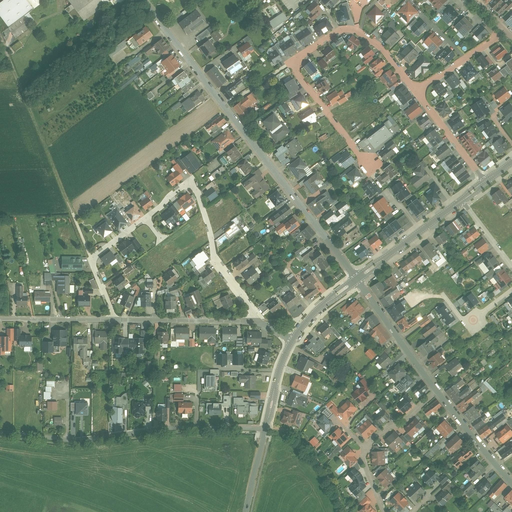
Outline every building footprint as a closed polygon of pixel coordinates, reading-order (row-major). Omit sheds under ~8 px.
[(28,0),(4,0),(0,3),(0,15),(9,28),(34,8),(28,0)] [(28,0),(34,8),(35,9),(45,1),(44,0),(28,0)] [(84,21),(109,2),(107,0),(67,0),(71,5),(80,17),(84,21)] [(335,4),(330,0),(321,0),(325,5),(329,9),(335,4)] [(447,0),(437,0),(434,4),(438,9),(443,5),(448,0),(447,0)] [(497,0),(491,6),(495,11),(496,10),(504,3),(500,0),(497,0)] [(312,4),(308,9),(312,13),(313,15),(317,11),(321,8),(315,2),(312,4)] [(351,11),(348,2),(342,4),(343,8),(346,7),(348,11),(351,11)] [(504,3),(496,10),(500,15),(506,9),(509,7),(507,5),(504,2),(504,3)] [(412,6),(409,3),(407,4),(399,13),(403,17),(404,15),(409,21),(418,12),(412,6)] [(80,17),(71,5),(65,9),(74,21),(80,17)] [(443,5),(438,9),(437,11),(439,14),(446,7),(443,5)] [(342,12),(337,13),(339,22),(350,19),(348,11),(346,7),(343,8),(342,8),(342,12)] [(376,7),(368,15),(376,24),(383,17),(384,15),(382,13),(376,7)] [(446,7),(439,14),(442,17),(444,15),(449,10),(446,7)] [(449,10),(444,15),(451,22),(457,16),(459,15),(452,7),(449,10)] [(197,10),(179,24),(183,29),(183,30),(187,34),(187,35),(192,31),(195,29),(201,25),(205,22),(205,21),(197,10)] [(391,15),(386,10),(382,13),(384,15),(383,17),(386,20),(391,15)] [(313,15),(312,13),(309,16),(313,20),(320,14),(317,11),(313,15)] [(283,12),(269,22),(273,29),(287,19),(283,12)] [(9,28),(8,28),(16,38),(32,26),(25,16),(9,28)] [(460,23),(455,27),(460,32),(469,22),(465,18),(460,23)] [(416,19),(409,25),(413,29),(419,23),(416,19)] [(327,20),(314,28),(319,36),(332,28),(330,24),(329,22),(328,22),(327,20)] [(413,29),(412,29),(419,36),(422,32),(422,33),(426,30),(425,29),(428,27),(422,20),(419,23),(413,29)] [(469,22),(460,32),(464,36),(468,32),(473,27),(469,22)] [(479,25),(473,31),(475,33),(481,27),(479,25)] [(488,33),(482,26),(481,27),(475,33),(475,34),(481,40),(488,33)] [(146,28),(129,40),(135,49),(152,36),(146,28)] [(311,34),(307,28),(302,32),(309,43),(314,39),(311,34)] [(395,33),(391,28),(386,33),(395,42),(400,37),(395,33)] [(207,29),(196,37),(200,42),(210,34),(207,29)] [(222,38),(216,30),(211,34),(216,42),(222,38)] [(309,43),(302,32),(296,35),(299,41),(303,46),(309,43)] [(395,42),(386,33),(382,37),(391,46),(395,42)] [(429,38),(425,42),(429,47),(439,38),(434,33),(429,38)] [(361,42),(353,36),(347,44),(350,46),(349,47),(353,49),(353,48),(356,50),(361,42)] [(342,37),(334,42),(337,46),(345,41),(342,37)] [(439,38),(429,47),(434,52),(439,47),(443,42),(439,38)] [(169,48),(162,39),(156,44),(158,48),(156,49),(160,54),(169,48)] [(294,44),(291,39),(285,42),(292,53),(298,50),(294,44)] [(124,40),(107,53),(111,58),(126,47),(125,45),(126,43),(124,40)] [(12,47),(16,52),(24,46),(20,41),(12,47)] [(208,41),(199,47),(207,57),(216,50),(215,50),(214,51),(211,46),(208,42),(209,41),(208,41)] [(417,47),(411,41),(408,44),(409,45),(410,45),(414,49),(417,47)] [(280,46),(281,48),(287,57),(292,53),(285,42),(280,46)] [(248,43),(242,48),(242,50),(240,51),(244,57),(253,51),(248,43)] [(150,45),(145,49),(149,55),(154,51),(151,48),(152,47),(150,45)] [(276,45),(271,48),(274,52),(276,51),(278,54),(280,53),(279,51),(279,50),(276,45)] [(414,49),(410,45),(409,45),(405,49),(414,59),(419,54),(414,49)] [(501,49),(498,46),(492,51),(493,52),(497,57),(499,59),(499,60),(507,53),(503,47),(501,49)] [(330,47),(323,53),(328,59),(335,54),(330,47)] [(369,47),(362,53),(366,58),(367,60),(371,56),(375,54),(369,47)] [(439,47),(434,52),(432,53),(435,56),(436,55),(441,50),(439,47)] [(441,50),(436,55),(441,59),(443,57),(442,56),(446,52),(443,48),(441,50)] [(414,59),(405,49),(400,54),(405,58),(409,63),(414,59)] [(446,52),(442,56),(443,57),(448,62),(456,55),(449,49),(446,52)] [(278,54),(276,51),(274,52),(269,55),(275,65),(282,60),(279,56),(278,54)] [(172,55),(162,63),(166,68),(176,60),(172,55)] [(234,55),(223,63),(226,66),(225,66),(228,71),(229,71),(232,74),(242,67),(240,64),(240,63),(237,58),(236,59),(234,55)] [(420,61),(410,71),(413,74),(412,74),(414,77),(415,76),(416,77),(422,71),(424,73),(428,69),(426,67),(430,63),(424,57),(422,55),(418,59),(420,61)] [(485,58),(483,55),(477,60),(483,68),(489,64),(489,63),(485,58)] [(142,60),(139,56),(128,63),(131,67),(142,60)] [(367,60),(366,58),(363,60),(367,64),(374,59),(371,56),(367,60)] [(380,58),(371,65),(376,72),(382,68),(387,64),(383,60),(382,61),(380,58)] [(146,68),(153,64),(149,59),(143,63),(146,68)] [(323,59),(318,63),(323,69),(328,65),(323,59)] [(176,60),(166,68),(169,73),(170,73),(174,70),(180,66),(176,60)] [(311,63),(310,62),(304,67),(311,75),(317,71),(316,69),(311,63)] [(140,63),(133,69),(137,73),(143,67),(140,63)] [(471,65),(461,73),(467,81),(477,73),(471,65)] [(227,82),(214,66),(206,73),(219,88),(227,82)] [(382,68),(376,72),(374,73),(377,77),(384,71),(382,68)] [(498,68),(493,71),(492,71),(488,74),(495,82),(503,76),(504,75),(500,71),(498,68)] [(509,73),(505,68),(500,71),(504,75),(503,76),(505,77),(509,74),(509,73)] [(391,70),(383,76),(390,85),(396,81),(398,80),(395,77),(396,76),(394,73),(393,73),(391,70)] [(184,71),(174,79),(178,84),(188,77),(184,71)] [(135,74),(119,87),(121,90),(138,77),(135,74)] [(460,81),(454,75),(447,80),(453,88),(455,87),(456,87),(457,88),(459,87),(459,85),(458,84),(460,83),(461,83),(460,81)] [(188,77),(178,84),(182,89),(192,81),(188,77)] [(293,80),(285,85),(289,92),(290,92),(290,93),(295,90),(298,88),(293,80)] [(192,81),(182,89),(185,94),(188,92),(195,86),(192,81)] [(325,81),(317,86),(318,87),(318,88),(320,91),(320,90),(322,93),(329,88),(329,86),(328,84),(327,84),(325,81)] [(396,81),(390,85),(389,86),(393,90),(396,87),(399,85),(396,81)] [(234,83),(222,92),(228,99),(233,95),(231,92),(237,87),(236,86),(234,83)] [(441,83),(434,88),(440,96),(445,93),(447,91),(446,89),(441,83)] [(393,90),(389,94),(391,97),(393,96),(396,94),(395,93),(399,91),(396,87),(393,90)] [(399,91),(395,93),(396,94),(400,99),(408,92),(404,87),(399,91)] [(453,94),(449,87),(446,89),(447,91),(445,93),(446,94),(447,92),(450,96),(452,95),(453,94)] [(505,88),(496,95),(501,103),(504,101),(505,101),(509,98),(508,98),(511,96),(505,88)] [(295,90),(290,93),(290,92),(287,94),(290,99),(297,95),(298,94),(295,90)] [(199,91),(188,99),(191,103),(192,102),(195,106),(204,98),(199,91)] [(336,92),(327,97),(332,105),(339,101),(341,100),(339,97),(336,92)] [(413,98),(408,92),(400,99),(404,104),(407,102),(413,98)] [(344,94),(339,97),(341,100),(339,101),(341,105),(348,101),(344,94)] [(299,98),(292,102),(297,111),(301,108),(302,108),(308,104),(302,96),(299,98)] [(247,97),(234,107),(244,120),(251,115),(249,113),(246,109),(257,101),(254,98),(250,101),(247,97)] [(188,99),(182,104),(185,108),(191,103),(188,99)] [(482,100),(472,107),(476,112),(486,105),(484,103),(482,100)] [(286,102),(279,107),(283,113),(285,111),(287,114),(292,110),(286,102)] [(407,102),(404,104),(400,107),(403,110),(407,107),(410,105),(407,102)] [(174,112),(181,106),(178,103),(172,108),(174,112)] [(409,110),(406,112),(407,113),(411,119),(412,119),(415,117),(423,111),(417,103),(409,110)] [(445,103),(438,108),(444,117),(451,113),(449,110),(450,109),(448,105),(447,106),(445,103)] [(511,106),(511,104),(505,108),(506,110),(503,113),(505,116),(507,118),(508,119),(511,115),(511,110),(511,111),(511,110),(511,106)] [(486,105),(476,112),(479,118),(484,115),(490,111),(486,105)] [(312,109),(304,114),(303,115),(300,117),(305,124),(307,123),(315,118),(316,117),(312,109)] [(458,112),(450,117),(453,121),(459,117),(461,116),(458,112)] [(269,118),(264,122),(272,131),(281,124),(274,115),(273,115),(269,118)] [(221,116),(214,121),(217,124),(219,127),(225,122),(221,116)] [(426,117),(423,119),(423,120),(419,123),(424,129),(426,127),(427,128),(431,125),(430,124),(432,122),(427,117),(426,117)] [(453,121),(450,123),(455,131),(464,125),(459,117),(453,121)] [(315,118),(307,123),(309,126),(317,121),(315,118)] [(478,123),(476,124),(481,130),(483,128),(482,127),(487,123),(484,119),(478,123)] [(381,127),(377,131),(385,141),(392,136),(388,129),(393,126),(389,120),(384,124),(385,126),(382,128),(381,127)] [(281,124),(272,131),(264,122),(264,124),(269,130),(269,132),(276,142),(289,132),(284,125),(282,126),(281,124)] [(487,123),(482,127),(483,128),(490,137),(497,131),(490,122),(487,123)] [(467,129),(460,134),(463,138),(468,134),(469,135),(471,134),(467,129)] [(428,135),(426,137),(430,142),(439,135),(435,130),(428,135)] [(224,134),(213,142),(219,150),(220,151),(223,148),(234,140),(228,132),(227,131),(224,134)] [(375,149),(385,141),(377,131),(370,136),(371,137),(368,139),(367,138),(359,143),(363,149),(371,143),(375,149)] [(426,133),(419,138),(421,141),(426,137),(428,135),(426,133)] [(463,138),(461,139),(467,147),(474,142),(473,139),(475,137),(472,133),(471,134),(469,135),(468,134),(463,138)] [(439,135),(430,142),(434,147),(438,144),(443,140),(439,135)] [(497,135),(489,142),(492,146),(494,144),(500,139),(497,135)] [(500,139),(494,144),(496,147),(495,148),(498,151),(499,151),(501,153),(508,148),(506,144),(507,144),(504,141),(501,138),(500,139)] [(283,146),(278,150),(279,152),(276,154),(280,160),(281,160),(284,157),(285,156),(283,154),(289,149),(290,149),(294,154),(293,155),(294,156),(295,154),(302,150),(294,139),(286,146),(284,148),(283,146)] [(392,141),(387,146),(388,148),(390,147),(392,150),(396,146),(392,141)] [(474,142),(467,147),(473,155),(479,151),(481,150),(480,150),(480,149),(482,147),(479,142),(476,144),(474,142)] [(439,151),(436,153),(436,154),(441,160),(452,152),(447,145),(439,151)] [(234,147),(227,152),(234,162),(241,156),(242,156),(239,152),(239,153),(237,151),(238,150),(237,151),(234,147)] [(388,148),(381,154),(385,160),(386,160),(387,160),(389,158),(390,157),(394,153),(392,150),(390,147),(388,148)] [(433,152),(430,154),(432,157),(436,154),(436,153),(439,151),(437,149),(433,152)] [(342,156),(339,159),(342,162),(344,164),(343,164),(346,168),(355,161),(352,157),(352,158),(350,156),(351,155),(348,152),(342,156)] [(480,158),(479,159),(484,166),(492,160),(487,153),(480,158)] [(200,165),(191,154),(186,157),(188,160),(184,163),(183,163),(186,167),(191,173),(200,165)] [(184,163),(178,156),(174,159),(175,160),(178,164),(182,170),(186,167),(183,163),(184,163)] [(286,159),(284,157),(281,160),(284,165),(295,158),(290,161),(288,158),(286,159)] [(449,162),(446,164),(451,169),(455,166),(460,162),(456,157),(449,162)] [(300,158),(289,167),(292,171),(292,170),(294,173),(294,174),(298,179),(306,174),(302,168),(305,165),(300,158)] [(246,161),(245,161),(245,160),(239,165),(246,174),(252,169),(249,165),(246,161)] [(424,160),(416,166),(419,169),(422,166),(424,169),(428,166),(424,160)] [(318,163),(310,169),(310,170),(306,174),(308,176),(320,167),(318,163)] [(182,170),(178,164),(175,166),(177,170),(177,171),(179,174),(183,171),(182,170)] [(391,164),(384,169),(387,173),(384,176),(385,176),(382,178),(385,182),(390,177),(392,179),(398,174),(391,164)] [(457,168),(453,171),(453,172),(457,177),(466,170),(462,165),(457,168)] [(222,166),(211,175),(215,179),(226,171),(222,166)] [(419,169),(416,171),(419,175),(412,181),(417,188),(431,177),(424,169),(422,166),(419,169)] [(451,169),(448,171),(450,174),(453,172),(453,171),(457,168),(455,166),(451,169)] [(352,167),(346,172),(346,173),(348,176),(349,175),(354,170),(352,167)] [(262,174),(258,169),(252,174),(254,176),(243,184),(247,190),(252,186),(256,191),(253,193),(256,198),(266,190),(265,189),(268,186),(260,175),(262,174)] [(354,170),(349,175),(351,178),(351,179),(355,183),(358,181),(363,177),(356,169),(354,170)] [(466,170),(457,177),(462,183),(470,176),(466,170)] [(173,173),(170,175),(170,176),(167,178),(173,185),(176,183),(176,184),(179,181),(182,178),(179,174),(177,171),(174,174),(173,173)] [(317,173),(304,183),(307,187),(308,186),(310,189),(313,193),(312,194),(313,194),(319,189),(316,185),(322,180),(317,173)] [(382,178),(380,175),(377,178),(382,185),(386,182),(385,182),(382,178)] [(212,182),(205,187),(208,191),(212,188),(213,188),(215,186),(212,182)] [(395,186),(392,188),(395,193),(398,197),(398,196),(401,200),(405,198),(410,194),(401,182),(395,186)] [(370,185),(368,183),(364,185),(366,188),(364,189),(370,197),(378,191),(375,187),(373,185),(372,184),(371,184),(370,185)] [(383,192),(378,185),(375,187),(378,191),(381,194),(383,192)] [(434,191),(427,197),(433,205),(441,199),(436,192),(437,191),(433,186),(431,187),(434,191)] [(208,191),(205,194),(210,201),(218,195),(213,188),(212,188),(208,191)] [(504,195),(500,190),(493,195),(496,199),(495,199),(499,205),(503,201),(505,204),(507,203),(509,201),(504,195)] [(327,191),(322,195),(325,200),(330,205),(335,201),(327,191)] [(277,192),(269,198),(269,200),(271,203),(273,203),(273,202),(276,206),(282,202),(284,200),(277,192)] [(193,200),(188,194),(185,197),(184,196),(181,198),(182,199),(179,201),(178,202),(183,208),(184,209),(191,205),(189,203),(193,200)] [(316,199),(308,205),(317,216),(325,209),(327,211),(325,209),(323,206),(322,206),(320,204),(325,200),(322,195),(316,199)] [(379,195),(372,201),(375,205),(382,200),(379,195)] [(148,197),(140,203),(145,211),(148,209),(151,207),(154,204),(149,198),(148,197)] [(375,205),(374,205),(379,211),(388,204),(384,198),(375,205)] [(418,200),(413,203),(422,214),(426,211),(418,200)] [(178,201),(173,204),(174,205),(179,211),(183,208),(178,202),(179,201),(178,201)] [(345,201),(337,207),(340,211),(342,213),(343,213),(350,207),(345,201)] [(282,202),(276,206),(274,207),(277,210),(284,205),(282,202)] [(422,214),(413,203),(409,207),(417,218),(422,214)] [(388,204),(379,211),(383,216),(383,217),(384,217),(391,212),(393,210),(388,204)] [(174,205),(169,209),(170,210),(174,216),(179,212),(179,211),(174,205)] [(288,206),(279,212),(284,218),(292,212),(288,206)] [(134,207),(126,213),(132,221),(140,215),(137,211),(134,207)] [(114,212),(109,215),(118,228),(126,223),(118,211),(117,210),(114,212)] [(170,210),(162,216),(169,226),(177,220),(174,216),(170,210)] [(332,211),(324,217),(329,223),(336,218),(337,217),(335,215),(332,211)] [(279,212),(271,219),(275,225),(284,218),(279,212)] [(391,212),(384,217),(387,221),(394,216),(391,212)] [(345,216),(342,218),(344,221),(340,224),(333,229),(339,237),(346,232),(344,229),(352,222),(348,216),(351,215),(349,213),(345,216)] [(410,221),(405,214),(397,221),(402,228),(410,221)] [(470,222),(464,214),(458,219),(461,222),(464,226),(464,227),(470,222)] [(239,221),(236,217),(231,221),(234,224),(235,223),(237,225),(239,224),(239,223),(239,222),(239,221)] [(294,218),(286,225),(288,227),(288,230),(290,232),(299,225),(294,218)] [(396,220),(390,225),(396,233),(402,228),(397,221),(396,220)] [(98,229),(104,237),(106,235),(107,236),(110,233),(109,233),(112,231),(109,227),(106,223),(98,229)] [(234,224),(229,227),(231,229),(226,232),(230,238),(240,230),(237,225),(235,223),(234,224)] [(283,223),(275,229),(280,234),(285,230),(288,227),(286,225),(284,226),(283,223)] [(455,227),(452,223),(446,228),(452,236),(458,231),(455,227)] [(396,233),(390,225),(382,231),(383,231),(388,238),(396,233)] [(315,233),(308,226),(301,232),(296,237),(300,242),(305,238),(304,237),(305,236),(308,239),(315,233)] [(467,235),(465,236),(465,237),(469,243),(480,235),(475,228),(467,235)] [(299,229),(292,235),(294,238),(296,237),(301,232),(299,229)] [(356,230),(348,235),(346,232),(353,242),(363,235),(360,232),(359,233),(356,230)] [(383,231),(379,234),(385,241),(388,238),(383,231)] [(448,240),(443,233),(436,239),(437,240),(437,241),(437,240),(439,242),(438,243),(439,243),(441,245),(448,240)] [(225,234),(215,240),(219,246),(228,239),(225,234)] [(377,236),(369,241),(373,246),(375,249),(382,243),(377,236)] [(136,239),(131,243),(134,248),(135,250),(141,246),(136,239)] [(484,239),(476,246),(480,252),(487,247),(489,246),(484,239)] [(125,241),(121,244),(122,245),(119,248),(125,255),(127,253),(128,254),(132,251),(131,250),(134,248),(131,243),(129,240),(126,242),(125,241)] [(430,243),(423,248),(432,259),(433,258),(439,254),(437,252),(430,243)] [(310,245),(299,253),(301,256),(303,254),(312,248),(310,245)] [(364,246),(356,251),(362,258),(369,253),(367,250),(364,246)] [(312,248),(303,254),(306,257),(309,255),(313,252),(314,251),(312,248)] [(439,254),(433,258),(439,266),(447,261),(440,252),(439,250),(437,252),(439,254)] [(319,251),(314,254),(313,252),(309,255),(311,257),(310,257),(315,264),(317,263),(324,258),(319,251)] [(111,252),(101,259),(106,265),(116,258),(115,256),(111,252)] [(203,252),(200,254),(199,254),(196,256),(196,257),(193,260),(197,266),(198,266),(203,262),(208,258),(203,252)] [(417,252),(409,259),(414,265),(422,259),(419,255),(417,252)] [(428,259),(422,252),(419,255),(422,259),(424,262),(428,259)] [(124,261),(118,254),(115,256),(116,258),(120,264),(124,261)] [(253,254),(246,260),(249,263),(248,263),(251,266),(251,265),(258,260),(253,254)] [(485,259),(482,262),(486,267),(496,259),(492,254),(485,259)] [(244,256),(234,263),(238,270),(248,263),(249,263),(246,260),(244,256)] [(82,258),(63,258),(63,270),(82,270),(82,258)] [(324,258),(317,263),(321,268),(319,270),(320,271),(329,265),(324,258)] [(409,259),(401,265),(403,267),(406,272),(406,271),(414,265),(409,259)] [(496,259),(486,267),(490,272),(493,269),(500,264),(496,259)] [(258,260),(251,265),(251,266),(252,265),(255,269),(262,264),(259,260),(258,260)] [(203,262),(198,266),(197,266),(196,267),(198,270),(205,264),(203,262)] [(131,265),(123,271),(126,275),(134,269),(131,265)] [(313,272),(308,265),(305,267),(310,274),(313,272)] [(406,272),(403,267),(399,269),(405,277),(408,274),(406,271),(406,272)] [(250,271),(243,276),(249,285),(254,281),(253,281),(259,276),(253,268),(250,271)] [(206,270),(201,274),(203,277),(199,280),(204,288),(209,285),(207,281),(210,278),(211,280),(216,276),(215,275),(210,269),(207,271),(206,270)] [(490,272),(486,275),(488,278),(495,272),(493,269),(490,272)] [(497,275),(494,277),(498,282),(508,275),(504,269),(497,275)] [(171,270),(168,273),(169,274),(163,278),(169,285),(178,279),(171,270)] [(434,274),(430,270),(426,273),(429,278),(434,274)] [(123,275),(117,280),(114,283),(120,290),(124,287),(125,287),(124,285),(127,283),(126,280),(123,275)] [(311,275),(303,281),(308,288),(312,284),(313,285),(316,282),(311,275)] [(419,279),(422,283),(427,280),(424,275),(419,279)] [(508,275),(498,282),(502,287),(502,288),(507,284),(511,280),(508,275)] [(69,276),(59,276),(59,280),(60,280),(60,289),(58,289),(58,293),(69,293),(69,286),(69,276)] [(294,276),(288,280),(290,283),(293,287),(299,282),(294,276)] [(398,285),(392,276),(385,281),(389,286),(391,290),(398,285)] [(380,282),(372,287),(379,298),(387,292),(391,290),(389,286),(384,288),(380,282)] [(293,287),(290,283),(286,285),(291,292),(294,289),(293,287)] [(388,293),(380,298),(386,308),(394,302),(391,297),(404,288),(401,283),(398,285),(391,290),(387,292),(388,293)] [(309,289),(305,292),(301,286),(298,289),(302,294),(302,295),(306,301),(315,294),(314,293),(317,291),(313,285),(312,284),(308,288),(309,289)] [(194,295),(185,299),(187,303),(187,304),(188,306),(189,306),(189,307),(190,308),(198,305),(197,304),(202,301),(199,290),(194,292),(195,295),(194,295)] [(45,292),(35,292),(35,301),(35,300),(41,300),(41,301),(51,301),(51,295),(45,295),(45,293),(45,292)] [(150,292),(142,292),(142,306),(151,306),(150,292)] [(292,292),(283,299),(289,308),(293,305),(292,304),(297,300),(292,292)] [(134,297),(125,294),(121,304),(129,308),(132,301),(134,297)] [(466,299),(462,302),(464,304),(466,307),(468,305),(471,308),(478,302),(472,294),(466,299)] [(222,298),(214,302),(217,309),(224,306),(225,309),(234,305),(234,304),(233,305),(230,298),(231,298),(229,295),(222,298)] [(83,296),(79,296),(78,305),(90,306),(90,296),(83,296)] [(166,297),(166,309),(176,309),(176,297),(176,296),(166,297)] [(462,302),(466,299),(464,296),(457,301),(461,306),(464,304),(462,302)] [(18,297),(17,297),(17,305),(27,306),(28,297),(22,297),(18,297)] [(277,302),(275,300),(267,306),(268,308),(272,313),(281,307),(279,304),(280,303),(278,301),(277,302)] [(351,306),(347,309),(347,310),(351,314),(361,306),(357,301),(351,306)] [(402,301),(396,305),(399,310),(406,306),(402,301)] [(265,303),(260,307),(263,312),(268,308),(267,306),(265,303)] [(349,303),(342,309),(345,312),(347,310),(347,309),(351,306),(349,303)] [(395,304),(387,309),(395,321),(403,316),(399,310),(396,305),(395,304)] [(361,306),(351,314),(355,318),(359,315),(365,310),(361,306)] [(438,311),(437,312),(448,325),(451,323),(455,319),(445,306),(440,309),(438,311)] [(373,314),(366,320),(369,324),(372,329),(380,323),(373,314)] [(359,315),(355,318),(352,321),(355,324),(362,318),(359,315)] [(427,315),(419,321),(418,322),(422,328),(431,321),(427,315)] [(405,318),(397,323),(403,332),(411,327),(418,322),(419,321),(416,318),(408,323),(405,318)] [(326,323),(318,330),(324,337),(328,333),(329,334),(332,331),(333,331),(331,328),(326,323)] [(433,323),(422,331),(426,337),(433,332),(437,328),(433,323)] [(380,324),(373,330),(377,335),(378,336),(385,331),(380,324)] [(341,336),(333,326),(331,328),(333,331),(332,331),(338,338),(341,336)] [(437,328),(433,332),(434,334),(435,334),(440,330),(442,329),(440,326),(437,328)] [(189,329),(176,328),(176,334),(176,339),(177,339),(189,339),(189,329)] [(215,329),(200,329),(200,339),(205,339),(205,338),(209,338),(209,343),(215,343),(215,339),(215,329)] [(237,329),(223,329),(223,339),(237,339),(237,329)] [(66,331),(54,330),(54,342),(54,345),(61,345),(62,346),(64,346),(65,345),(66,345),(66,343),(67,342),(67,339),(66,338),(66,331)] [(373,330),(369,334),(371,335),(370,336),(371,337),(372,336),(374,338),(377,335),(373,330)] [(440,330),(435,334),(435,335),(438,339),(444,335),(440,330)] [(385,331),(378,336),(381,340),(379,341),(382,345),(391,338),(385,331)] [(96,332),(96,337),(96,343),(101,343),(101,349),(107,349),(107,332),(96,332)] [(167,332),(158,332),(158,344),(162,344),(168,344),(169,336),(167,336),(167,332)] [(262,333),(248,332),(247,344),(261,345),(261,340),(262,333)] [(27,335),(24,335),(24,336),(20,336),(20,340),(20,346),(21,346),(22,347),(24,347),(26,346),(31,346),(31,336),(27,336),(27,335)] [(426,342),(418,347),(425,356),(433,351),(429,346),(432,344),(438,339),(435,335),(426,342)] [(437,342),(438,345),(447,339),(445,336),(437,342)] [(8,337),(0,337),(0,350),(5,351),(11,351),(11,346),(11,343),(11,340),(11,338),(8,338),(8,337)] [(309,341),(305,345),(306,346),(309,350),(311,348),(316,353),(321,348),(315,341),(312,337),(308,340),(309,341)] [(87,338),(81,338),(80,339),(74,339),(74,348),(81,348),(81,350),(81,358),(84,358),(87,358),(87,350),(87,338)] [(124,338),(114,338),(113,353),(124,353),(124,350),(124,339),(124,338)] [(144,339),(134,339),(134,350),(129,350),(129,356),(133,356),(133,353),(134,353),(144,353),(144,339)] [(318,339),(315,341),(321,348),(324,345),(318,339)] [(338,341),(337,343),(337,344),(330,349),(334,354),(345,344),(341,340),(340,341),(338,341)] [(54,342),(43,342),(43,352),(54,352),(54,345),(54,342)] [(345,344),(334,354),(336,352),(339,357),(349,349),(349,348),(345,344)] [(442,347),(437,351),(439,353),(439,352),(442,355),(445,350),(442,347)] [(376,355),(370,349),(366,353),(372,359),(376,355)] [(270,353),(261,350),(260,355),(258,361),(257,362),(267,365),(268,360),(270,353)] [(439,353),(430,359),(433,363),(431,365),(434,368),(439,364),(445,360),(444,360),(441,356),(442,355),(439,352),(439,353)] [(227,354),(218,354),(218,364),(227,364),(227,360),(227,354)] [(243,355),(234,354),(234,360),(234,364),(243,365),(243,355)] [(386,354),(383,357),(377,361),(384,368),(392,361),(386,354)] [(302,357),(297,367),(305,371),(306,372),(308,367),(311,368),(313,365),(313,363),(309,360),(302,357)] [(319,363),(310,358),(309,360),(313,363),(313,365),(317,367),(319,363)] [(447,366),(446,367),(453,376),(457,373),(456,371),(462,366),(463,367),(457,358),(447,366)] [(399,365),(389,374),(393,378),(394,377),(397,380),(398,379),(405,373),(406,372),(399,365)] [(110,373),(110,383),(112,383),(113,376),(118,376),(118,373),(110,373)] [(405,373),(398,379),(401,382),(408,376),(405,373)] [(210,375),(205,375),(205,390),(216,390),(216,376),(216,375),(210,375)] [(255,376),(245,375),(245,376),(239,376),(239,382),(240,381),(245,381),(245,388),(255,388),(255,376)] [(309,381),(297,376),(292,386),(304,391),(309,381)] [(408,376),(401,382),(396,387),(401,393),(414,382),(408,376)] [(460,376),(452,382),(455,385),(461,381),(462,379),(460,376)] [(371,387),(365,379),(359,383),(363,387),(366,391),(371,387)] [(455,385),(447,391),(451,397),(459,391),(457,389),(464,384),(461,381),(455,385)] [(424,382),(417,387),(419,391),(422,394),(429,388),(424,382)] [(363,387),(360,390),(359,389),(356,392),(353,395),(354,395),(353,397),(355,399),(356,399),(359,403),(362,400),(363,401),(366,398),(366,397),(369,395),(366,391),(363,387)] [(468,388),(461,394),(459,391),(451,397),(456,404),(471,392),(468,388)] [(477,390),(457,406),(464,414),(471,408),(468,404),(480,394),(477,390)] [(300,396),(292,393),(288,404),(295,407),(297,403),(302,406),(304,402),(306,403),(308,399),(307,399),(300,396)] [(412,400),(406,394),(403,397),(405,399),(406,399),(409,403),(412,400)] [(153,396),(145,396),(145,397),(144,402),(145,402),(145,406),(147,406),(153,406),(153,396)] [(234,398),(234,405),(238,405),(238,407),(237,407),(237,414),(245,414),(245,412),(250,413),(250,414),(257,414),(257,407),(256,407),(256,404),(248,404),(248,403),(243,402),(243,398),(234,398)] [(405,399),(398,406),(399,407),(399,408),(401,410),(402,410),(404,412),(407,410),(408,410),(409,409),(409,408),(412,405),(409,403),(406,399),(405,399)] [(339,410),(338,410),(341,413),(346,419),(357,409),(349,400),(339,410)] [(438,400),(430,406),(430,407),(434,412),(435,413),(443,407),(438,400)] [(388,408),(383,401),(379,404),(384,410),(385,411),(388,408)] [(138,402),(134,402),(134,415),(135,415),(135,416),(136,417),(138,417),(140,416),(140,415),(145,415),(145,411),(145,407),(145,406),(145,402),(144,402),(138,402)] [(192,403),(179,402),(178,412),(182,412),(182,413),(188,414),(188,413),(192,413),(192,403)] [(57,403),(48,403),(48,411),(57,411),(57,403)] [(88,403),(76,403),(76,410),(76,415),(88,415),(88,403)] [(221,406),(209,406),(209,417),(221,417),(221,406)] [(339,410),(335,406),(330,410),(335,414),(336,416),(341,413),(338,410),(339,410)] [(473,406),(471,408),(464,414),(471,423),(480,416),(481,416),(473,406)] [(117,408),(114,407),(112,413),(112,414),(112,416),(112,417),(112,418),(113,419),(114,421),(115,423),(117,421),(118,421),(118,422),(122,422),(123,409),(123,408),(121,408),(117,408)] [(328,407),(322,412),(324,414),(329,419),(335,414),(330,410),(328,407)] [(430,407),(424,412),(428,416),(434,412),(430,407)] [(166,409),(158,409),(158,411),(157,412),(157,415),(158,416),(158,420),(166,420),(166,409)] [(384,410),(375,417),(381,425),(384,422),(386,421),(386,420),(390,418),(385,411),(384,410)] [(291,413),(285,412),(282,422),(282,423),(286,424),(286,423),(287,422),(291,424),(292,422),(298,425),(301,418),(294,415),(295,414),(293,414),(291,413)] [(324,414),(319,420),(321,422),(318,424),(326,432),(334,424),(329,419),(324,414)] [(503,414),(493,421),(496,425),(506,418),(503,414)] [(480,416),(471,423),(476,430),(485,423),(483,421),(480,416)] [(420,422),(416,419),(411,424),(418,431),(423,426),(420,422)] [(443,419),(436,425),(438,427),(445,421),(443,419)] [(371,423),(368,420),(364,424),(372,433),(377,429),(371,423)] [(428,426),(422,420),(420,422),(423,426),(425,429),(428,426)] [(453,430),(445,421),(438,427),(437,428),(445,437),(447,436),(449,433),(453,430)] [(487,425),(478,432),(483,438),(492,432),(491,430),(496,426),(496,425),(493,421),(487,425)] [(372,433),(364,424),(359,429),(360,430),(364,434),(367,438),(372,433)] [(418,431),(411,424),(405,429),(408,432),(412,436),(418,431)] [(511,430),(508,426),(497,435),(503,442),(511,435),(511,430)] [(343,432),(339,428),(332,436),(341,445),(348,438),(345,434),(343,432)] [(400,437),(395,432),(391,435),(390,436),(399,445),(403,441),(404,441),(400,437)] [(412,436),(408,432),(404,436),(409,441),(410,442),(414,438),(412,436)] [(404,436),(403,435),(400,437),(404,441),(403,441),(406,444),(409,441),(404,436)] [(449,443),(447,445),(454,452),(464,442),(458,435),(449,443)] [(399,445),(390,436),(389,437),(385,440),(391,446),(394,450),(399,445)] [(449,443),(444,437),(437,443),(443,449),(447,445),(449,443)] [(339,445),(333,451),(336,455),(342,449),(339,445)] [(499,452),(499,453),(504,459),(511,453),(511,448),(510,445),(507,447),(499,452)] [(394,450),(391,446),(388,448),(394,455),(397,453),(394,450)] [(349,447),(341,454),(348,461),(353,456),(355,454),(349,447)] [(456,457),(456,458),(452,461),(454,463),(455,463),(458,467),(462,463),(460,461),(465,458),(466,460),(474,454),(471,451),(471,449),(470,448),(469,448),(468,447),(461,453),(456,457)] [(353,456),(348,461),(346,462),(351,468),(353,466),(357,462),(358,461),(353,456)] [(479,461),(471,467),(475,471),(470,476),(474,481),(479,476),(487,470),(479,461)] [(381,465),(375,471),(377,474),(380,471),(383,468),(381,465)] [(386,465),(383,468),(380,471),(382,473),(386,470),(388,468),(386,465)] [(355,469),(349,474),(349,475),(352,478),(354,480),(355,484),(350,489),(356,495),(362,490),(366,486),(365,484),(365,483),(363,477),(362,475),(361,476),(360,476),(360,475),(360,473),(358,471),(355,468),(355,469)] [(382,473),(377,478),(380,480),(382,482),(381,482),(390,474),(386,470),(382,473)] [(432,470),(429,473),(427,473),(424,473),(421,476),(423,478),(425,480),(425,482),(427,483),(431,486),(440,478),(437,475),(437,473),(435,473),(432,470)] [(390,474),(381,482),(382,482),(383,484),(386,487),(391,482),(394,479),(390,474)] [(452,482),(445,474),(442,477),(444,479),(440,482),(443,485),(447,481),(450,484),(452,482)] [(397,476),(394,479),(391,482),(393,485),(399,479),(397,476)] [(487,480),(485,482),(484,482),(478,487),(479,488),(479,493),(482,493),(482,494),(491,485),(487,480)] [(502,480),(492,491),(498,496),(507,486),(502,480)] [(443,485),(441,487),(445,491),(446,490),(447,490),(452,486),(450,484),(447,481),(443,485)] [(418,483),(408,492),(415,501),(418,498),(418,499),(423,494),(425,491),(418,483)] [(471,483),(463,490),(466,494),(473,487),(474,486),(471,483)] [(473,487),(466,494),(469,497),(476,491),(473,487)] [(366,494),(362,490),(356,495),(355,496),(359,500),(366,494)] [(445,491),(437,498),(438,499),(438,500),(440,502),(441,502),(443,505),(452,496),(447,490),(446,490),(445,491)] [(399,493),(394,498),(392,495),(387,500),(389,503),(392,500),(394,503),(393,503),(396,506),(404,498),(403,496),(402,497),(399,493)] [(367,497),(361,503),(365,507),(369,504),(372,502),(367,497)] [(404,498),(396,506),(398,508),(399,508),(401,510),(398,511),(403,511),(406,510),(404,508),(409,503),(405,500),(406,499),(404,498)] [(498,511),(502,509),(495,503),(490,508),(495,511),(498,511)]
